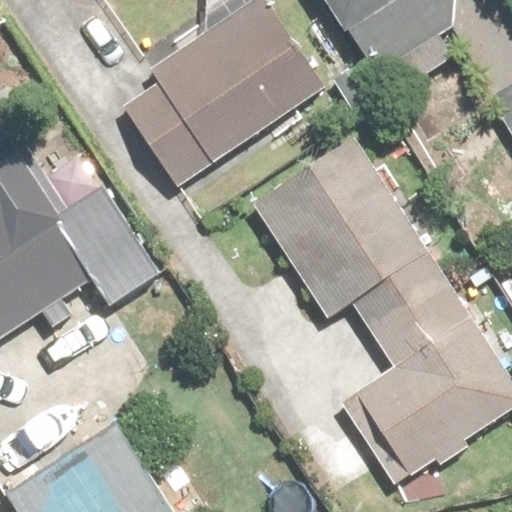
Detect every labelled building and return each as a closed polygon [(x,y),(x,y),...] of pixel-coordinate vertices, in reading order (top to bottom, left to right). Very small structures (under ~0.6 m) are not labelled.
[(205,0),(202,2),(212,18),(172,45),(178,54),(146,76),(153,86),(122,108),(182,196),(326,98),(259,0),(205,0)] [(482,8),(476,0),(327,0),(399,104),(456,65),(438,38),(482,8)] [(511,100),(495,111),(511,138),(511,100)] [(511,423),(511,383),(363,150),(259,217),(329,326),(354,310),(399,379),(349,411),(402,494),(511,423)] [(34,214),(0,162),(0,350),(95,289),(112,316),(161,284),(92,177),(34,214)] [(342,426),(300,445),(324,498),(366,479),(342,426)] [(511,439),(482,455),(502,491),(511,485),(511,439)] [(168,511),(130,448),(25,511),(168,511)]
